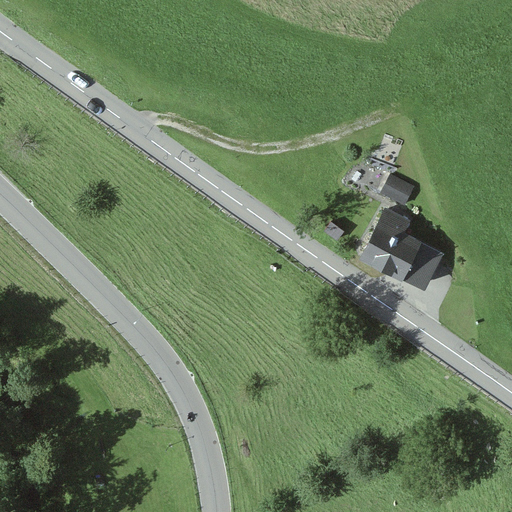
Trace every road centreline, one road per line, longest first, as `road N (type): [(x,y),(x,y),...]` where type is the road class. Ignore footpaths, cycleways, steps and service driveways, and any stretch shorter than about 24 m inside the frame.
road 1 (tertiary): [(0,31),(511,398)]
road 2 (tertiary): [(0,194),(178,385),(202,444),(214,511)]
road 3 (track): [(131,125),(174,121),(260,148),(284,147),(389,114)]
